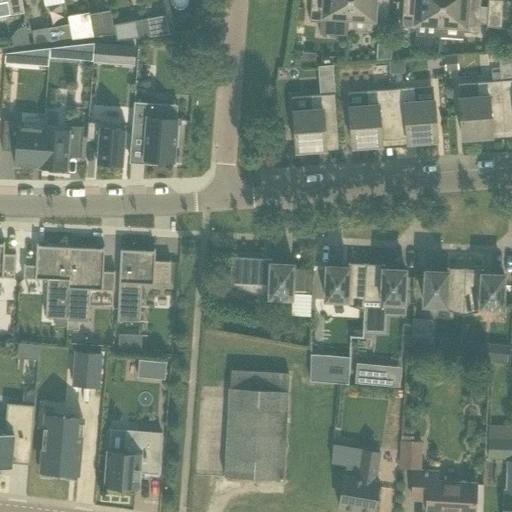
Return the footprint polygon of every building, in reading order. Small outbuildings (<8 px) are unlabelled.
[(24,13),(21,0),(0,0),(0,2),(7,2),(10,15),(24,13)] [(311,0),(310,21),(321,22),(321,27),(335,28),(335,17),(349,18),(349,0),(311,0)] [(349,0),(349,18),(372,20),(372,26),(387,27),(388,0),(349,0)] [(417,24),(441,26),(442,0),(416,0),(417,2),(403,1),(402,28),(416,29),(417,24)] [(442,0),(441,26),(464,27),(464,32),(479,33),(479,26),(480,9),(480,6),(467,5),(467,0),(442,0)] [(501,28),(503,1),(493,0),(488,0),(486,27),(501,28)] [(12,50),(86,40),(85,37),(112,33),(108,8),(64,14),(65,23),(9,30),(12,50)] [(147,19),(150,36),(170,34),(166,15),(147,19)] [(129,22),(113,25),(115,34),(116,40),(132,39),(129,22)] [(194,50),(195,34),(182,36),(181,49),(194,50)] [(137,46),(95,43),(93,63),(136,66),(137,46)] [(50,48),(49,58),(69,59),(70,46),(50,48)] [(511,50),(498,52),(499,64),(511,62),(511,50)] [(5,63),(25,65),(26,51),(6,53),(5,63)] [(446,71),(458,71),(458,57),(445,58),(446,71)] [(505,131),(511,130),(511,79),(501,80),(505,131)] [(505,131),(501,80),(476,82),(477,98),(459,100),(462,139),(492,136),(492,132),(505,131)] [(394,140),(395,140),(407,139),(407,143),(437,140),(434,101),(416,103),(415,87),(390,89),(394,140)] [(382,141),(394,140),(390,89),(366,91),(367,107),(349,108),(352,147),(382,145),(382,141)] [(326,145),(339,144),(335,93),(310,95),(311,111),(293,113),(296,152),(326,149),(326,145)] [(176,126),(177,120),(150,118),(151,104),(134,103),(132,133),(146,135),(144,160),(174,163),(175,147),(178,147),(180,126),(176,126)] [(41,168),(44,129),(21,128),(21,123),(6,122),(6,121),(4,121),(2,151),(4,151),(4,149),(17,150),(15,169),(17,169),(17,168),(33,169),(33,166),(40,167),(40,168),(41,168)] [(97,164),(123,166),(126,125),(89,122),(87,139),(99,140),(97,164)] [(66,131),(44,129),(41,168),(41,167),(49,168),(49,170),(64,172),(64,173),(66,173),(67,155),(80,156),(80,158),(82,158),(84,127),(82,127),(82,128),(67,127),(66,131)] [(0,277),(2,278),(15,279),(16,254),(15,254),(4,254),(5,243),(3,243),(3,245),(0,244),(0,277)] [(67,319),(71,248),(38,246),(39,244),(37,244),(36,265),(26,265),(26,264),(24,264),(24,266),(23,279),(37,280),(37,279),(47,280),(46,318),(66,319),(67,319)] [(89,322),(90,290),(101,290),(101,291),(115,291),(116,271),(114,271),(114,272),(104,271),(105,247),(103,247),(103,249),(71,248),(67,319),(66,319),(66,321),(67,321),(67,329),(79,330),(79,322),(89,322)] [(140,322),(142,284),(153,285),(170,286),(171,261),(169,261),(169,262),(155,261),(156,250),(154,250),(154,252),(121,250),(117,321),(140,322)] [(313,270),(293,269),(293,265),(272,264),(272,260),(231,258),(230,284),(252,293),(270,300),(270,298),(292,299),(292,294),(312,295),(313,270)] [(363,311),(364,311),(366,264),(348,263),(348,267),(327,266),(325,300),(346,301),(346,304),(363,309),(363,311)] [(365,311),(363,332),(385,333),(386,313),(403,314),(404,304),(405,270),(384,269),(384,265),(366,264),(364,311),(365,311)] [(463,316),(465,269),(447,268),(447,272),(425,271),(424,305),(445,306),(445,308),(462,314),(462,316),(463,316)] [(483,270),(465,269),(463,316),(463,314),(481,310),(481,308),(502,309),(504,275),(483,274),(483,270)] [(66,319),(54,318),(54,326),(66,327),(66,319)] [(432,319),(412,319),(412,337),(431,338),(432,319)] [(510,347),(495,345),(493,362),(508,363),(510,347)] [(99,387),(102,354),(76,352),(73,385),(99,387)] [(310,355),(310,382),(322,382),(323,355),(310,355)] [(166,362),(139,360),(138,377),(165,380),(166,362)] [(358,364),(356,383),(372,385),(373,366),(358,364)] [(289,390),(230,386),(224,477),(283,481),(285,461),(289,390)] [(0,432),(0,468),(11,469),(12,463),(30,465),(35,406),(7,404),(5,433),(0,432)] [(42,475),(79,478),(83,422),(46,419),(42,475)] [(158,474),(162,433),(125,430),(123,453),(108,452),(106,486),(108,487),(108,491),(124,492),(124,488),(130,488),(130,486),(138,486),(140,473),(158,474)] [(421,441),(402,441),(401,468),(421,469),(421,441)] [(511,458),(511,445),(489,445),(489,458),(511,458)] [(346,465),(339,508),(341,508),(341,510),(344,511),(354,511),(355,510),(364,511),(374,511),(379,482),(376,482),(380,454),(363,451),(360,467),(346,465)] [(414,471),(413,499),(427,500),(426,511),(474,511),(476,483),(437,481),(438,472),(414,471)]
